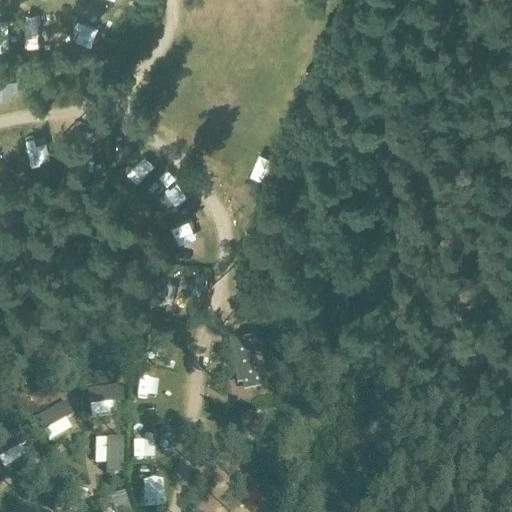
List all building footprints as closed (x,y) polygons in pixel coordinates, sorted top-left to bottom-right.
[(232,335),(232,339),(241,386),(243,393),(258,390),(247,332),(232,335)] [(120,388),(87,392),(89,407),(114,405),(122,404),(120,388)] [(65,404),(34,421),(42,435),(43,434),(65,422),(72,417),(65,404)] [(16,431),(0,440),(0,459),(20,447),(24,444),(16,431)] [(105,467),(105,475),(121,476),(122,441),(106,440),(106,442),(105,467)] [(63,478),(53,511),(56,511),(69,511),(76,491),(79,482),(63,478)] [(129,511),(124,494),(108,499),(109,500),(112,511),(129,511)] [(41,511),(17,503),(13,511),(41,511)]
